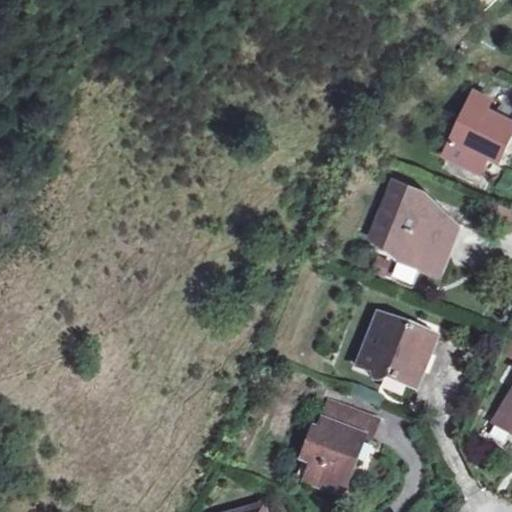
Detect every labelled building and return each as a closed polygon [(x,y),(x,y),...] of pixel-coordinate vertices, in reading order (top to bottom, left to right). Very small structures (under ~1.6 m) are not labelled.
[(495,146),(506,150),(511,136),(511,126),(485,115),(491,100),(476,93),(447,156),(483,172),(490,157),(495,146)] [(500,162),(506,150),(495,146),(490,157),(500,162)] [(433,209),(431,213),(422,210),(429,194),(396,182),(373,238),(405,251),(402,259),(440,273),(458,227),(442,221),(445,213),(433,209)] [(491,204),(486,218),(503,224),(508,210),(491,204)] [(511,211),(508,210),(503,224),(511,227),(511,211)] [(396,280),(416,280),(415,266),(395,267),(396,280)] [(384,379),(386,377),(416,389),(437,338),(382,314),(360,367),(374,373),(374,375),(374,377),(376,379),(378,381),(380,381),(383,380),(384,379)] [(511,393),(495,423),(511,433),(511,393)] [(339,473),(348,477),(354,460),(350,458),(359,435),(370,439),(377,423),(328,404),(318,429),(313,428),(302,458),(311,462),(303,481),(332,492),(339,473)] [(341,496),(348,477),(339,473),(332,492),(341,496)]
